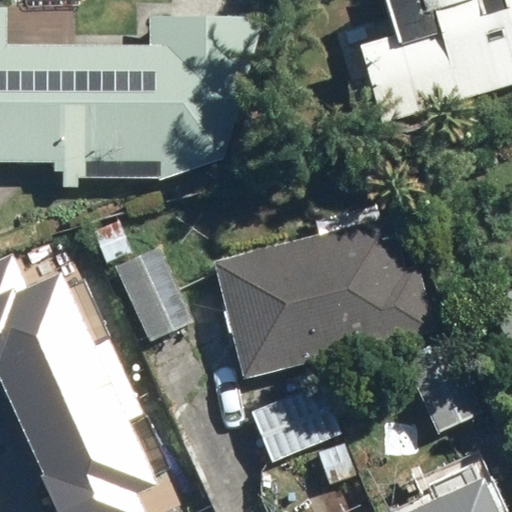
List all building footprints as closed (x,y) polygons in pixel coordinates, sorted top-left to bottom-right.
[(376,27),(341,38),(373,137),(511,91),(511,0),(376,0),(368,3),(376,27)] [(255,55),(256,26),(147,24),(146,53),(0,53),(0,174),(47,174),(47,181),(57,181),(57,196),(73,196),(73,186),(79,186),(79,170),(154,170),(154,186),(218,168),(255,55)] [(305,247),(210,270),(237,385),(428,339),(413,275),(399,278),(383,211),(301,231),(305,247)] [(190,321),(157,251),(110,273),(144,344),(190,321)] [(0,381),(19,421),(126,372),(86,283),(67,291),(61,277),(29,292),(13,256),(0,261),(0,381)] [(41,480),(55,511),(143,511),(137,498),(159,488),(130,425),(147,418),(126,372),(19,421),(45,478),(41,480)] [(477,511),(462,479),(422,497),(429,511),(477,511)]
